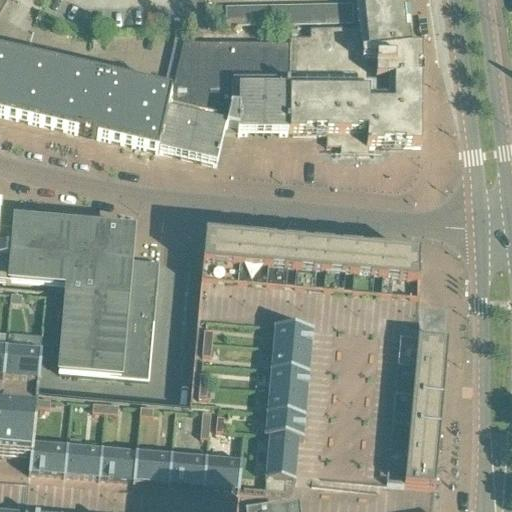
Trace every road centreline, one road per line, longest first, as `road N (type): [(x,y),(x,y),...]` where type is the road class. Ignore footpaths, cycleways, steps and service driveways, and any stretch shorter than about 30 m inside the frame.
road 1 (residential): [(481,236),(183,207)]
road 2 (unknown): [(242,308),(332,316),(313,511)]
road 3 (secondary): [(481,236),(490,511)]
road 4 (secondary): [(452,0),(481,236)]
road 5 (secondary): [(511,220),(481,0)]
road 6 (residential): [(183,207),(0,171)]
road 7 (residential): [(0,53),(7,44),(75,65),(141,64)]
